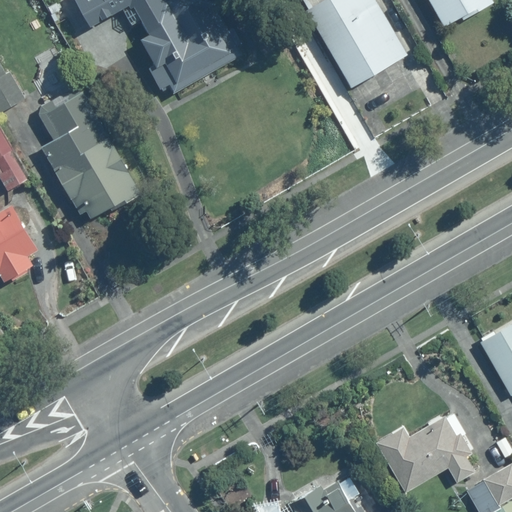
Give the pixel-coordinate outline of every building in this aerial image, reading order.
[(177,88),(181,85),(241,51),(210,0),(78,0),(93,25),(134,0),(151,29),(141,35),(157,62),(149,67),(161,88),(173,82),(177,88)] [(306,0),(354,85),(412,53),(383,0),(306,0)] [(432,0),(446,23),(467,12),(468,15),(493,0),(432,0)] [(0,114),(28,98),(12,70),(4,74),(0,66),(0,114)] [(86,88),(58,103),(40,113),(54,137),(42,143),(44,145),(82,212),(87,209),(94,221),(145,191),(86,88)] [(0,175),(8,190),(30,177),(0,126),(0,175)] [(0,269),(6,281),(32,266),(25,254),(38,247),(13,204),(0,212),(0,269)] [(511,321),(482,338),(511,391),(511,321)] [(406,425),(377,442),(405,491),(450,465),(460,482),(479,471),(470,457),(475,454),(463,432),(467,430),(456,411),(447,417),(444,412),(429,421),(431,424),(412,435),(406,425)] [(489,511),(511,500),(511,463),(511,462),(469,490),(482,511),(489,511)] [(368,511),(360,495),(363,494),(352,475),(326,489),(324,483),(294,499),(297,505),(285,511),(283,511),(275,495),(256,506),(259,511),(368,511)] [(511,511),(511,500),(489,511),(511,511)]
